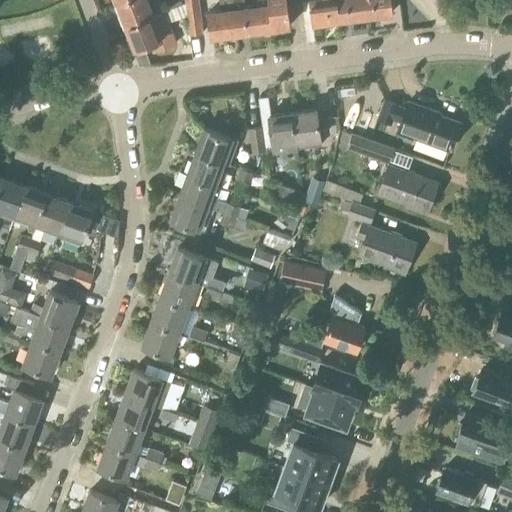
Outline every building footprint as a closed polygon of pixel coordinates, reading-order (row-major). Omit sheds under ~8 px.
[(126,25),(153,15),(147,0),(124,0),(118,2),(122,15),(120,15),(123,24),(125,23),(126,25)] [(196,0),(186,1),(187,12),(200,10),(198,0),(196,0)] [(232,0),(219,0),(221,11),(208,13),(211,37),(237,33),(234,9),(232,0)] [(232,0),(234,9),(237,33),(263,30),(260,6),(244,8),(243,0),(232,0)] [(258,0),(260,6),(263,30),(290,26),(286,2),(285,0),(258,0)] [(337,0),(310,0),(314,23),(340,20),(337,0)] [(337,0),(340,20),(366,16),(363,0),(337,0)] [(363,0),(366,16),(392,13),(390,0),(363,0)] [(200,10),(187,12),(190,35),(203,33),(200,10)] [(135,49),(149,43),(152,53),(176,44),(169,22),(164,11),(153,15),(126,25),(131,37),(129,38),(132,46),(134,46),(135,49)] [(384,100),(378,119),(391,123),(393,118),(401,121),(397,132),(415,138),(415,137),(451,149),(452,144),(454,145),(456,141),(454,140),(460,122),(424,110),(425,107),(408,101),(405,109),(397,106),(397,104),(384,100)] [(293,112),(297,148),(321,145),(317,109),(293,112)] [(274,151),(297,148),(293,112),(269,115),(274,151)] [(204,127),(196,152),(224,162),(229,164),(238,139),(204,127)] [(249,129),(252,152),(266,150),(263,127),(249,129)] [(358,153),(359,151),(363,138),(364,137),(352,133),(346,148),(358,153)] [(363,138),(359,151),(389,162),(393,149),(363,138)] [(188,174),(221,186),(226,172),(221,170),(224,162),(196,152),(188,174)] [(437,182),(388,165),(378,193),(407,203),(409,199),(429,206),(437,182)] [(253,173),(241,168),(237,178),(249,182),(253,173)] [(180,196),(213,208),(224,212),(227,203),(216,199),(221,186),(188,174),(180,196)] [(0,215),(13,220),(25,186),(3,178),(0,187),(0,215)] [(313,178),(303,204),(315,208),(325,182),(313,178)] [(34,232),(38,222),(48,194),(25,186),(13,220),(28,225),(28,231),(34,232)] [(43,231),(58,236),(70,202),(48,194),(38,222),(45,225),(43,231)] [(205,231),(210,215),(213,208),(180,196),(171,219),(205,231)] [(92,210),(70,202),(58,236),(80,244),(92,210)] [(374,210),(352,202),(347,215),(369,223),(374,210)] [(227,203),(224,212),(237,217),(240,207),(227,203)] [(236,219),(237,217),(224,212),(221,222),(241,229),(244,222),(236,219)] [(416,243),(369,226),(369,224),(362,221),(357,237),(364,240),(359,254),(386,263),(387,259),(407,266),(416,243)] [(27,252),(31,239),(22,236),(17,248),(27,252)] [(31,239),(27,252),(36,255),(41,243),(31,239)] [(256,246),(251,260),(270,267),(275,253),(256,246)] [(170,272),(197,282),(206,257),(179,247),(170,272)] [(47,274),(71,282),(89,289),(94,275),(76,268),(52,259),(47,274)] [(322,291),(327,269),(284,260),(280,281),(322,291)] [(160,297),(188,307),(197,282),(170,272),(160,297)] [(211,278),(208,286),(222,292),(225,283),(211,278)] [(222,292),(208,286),(205,295),(219,300),(222,292)] [(41,316),(69,326),(78,301),(50,291),(41,316)] [(329,309),(335,311),(324,341),(355,352),(364,327),(357,324),(361,313),(362,312),(335,294),(334,295),(329,309)] [(151,322),(179,332),(188,307),(160,297),(151,322)] [(60,350),(69,326),(41,316),(30,312),(16,307),(11,321),(18,324),(14,333),(20,335),(21,336),(32,340),(60,350)] [(511,313),(504,310),(500,321),(497,320),(493,332),(495,332),(494,336),(507,340),(505,346),(511,348),(511,313)] [(179,332),(151,322),(142,346),(169,356),(179,332)] [(193,327),(190,336),(204,341),(207,332),(193,327)] [(21,336),(20,335),(14,333),(7,331),(4,339),(18,344),(21,336)] [(321,349),(295,339),(290,352),(317,361),(321,349)] [(60,350),(32,340),(23,365),(51,375),(60,350)] [(313,386),(356,401),(358,396),(362,397),(367,384),(363,383),(365,377),(322,361),(313,386)] [(475,389),(474,392),(504,403),(505,401),(511,404),(511,379),(482,368),(478,379),(475,378),(471,388),(475,389)] [(162,407),(165,399),(172,381),(162,377),(162,379),(135,369),(126,393),(162,407)] [(42,399),(31,395),(34,384),(10,375),(6,386),(14,389),(10,401),(0,397),(0,411),(6,413),(33,424),(42,399)] [(356,401),(313,386),(313,387),(315,388),(307,412),(346,425),(347,422),(350,415),(349,415),(354,402),(356,402),(356,401)] [(162,407),(126,393),(116,418),(144,428),(149,412),(152,404),(162,407)] [(266,396),(262,407),(285,415),(289,404),(266,396)] [(175,421),(178,413),(164,408),(161,416),(175,421)] [(33,424),(6,413),(0,428),(0,439),(24,448),(33,424)] [(457,437),(459,438),(456,446),(503,464),(511,438),(511,431),(497,426),(497,425),(466,414),(462,424),(459,423),(455,433),(458,435),(457,437)] [(116,418),(107,443),(158,462),(161,453),(137,445),(144,428),(116,418)] [(284,466),(329,482),(338,458),(311,448),(316,435),(292,426),(287,440),(293,442),(284,466)] [(24,448),(0,439),(0,467),(15,473),(24,448)] [(155,469),(158,463),(158,462),(107,443),(98,468),(125,478),(132,461),(155,469)] [(329,482),(284,466),(275,490),(269,488),(264,501),(288,510),(293,497),(320,507),(329,482)] [(438,480),(436,485),(437,488),(436,491),(453,497),(452,499),(462,503),(463,500),(468,502),(468,501),(477,505),(486,482),(476,479),(476,478),(473,477),(474,475),(464,471),(464,474),(445,467),(441,479),(438,480)] [(511,473),(503,470),(494,493),(511,499),(511,473)] [(82,511),(113,511),(118,500),(90,490),(82,511)]
